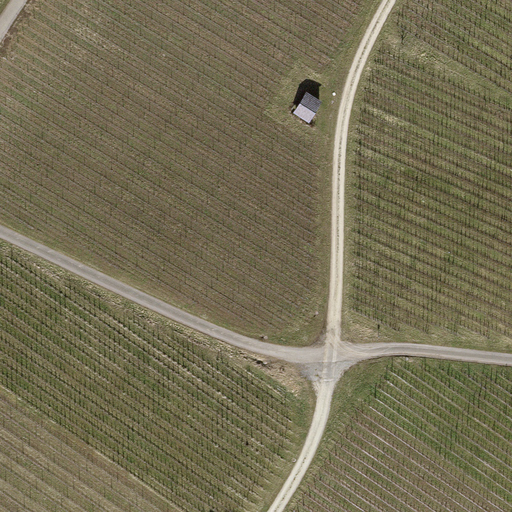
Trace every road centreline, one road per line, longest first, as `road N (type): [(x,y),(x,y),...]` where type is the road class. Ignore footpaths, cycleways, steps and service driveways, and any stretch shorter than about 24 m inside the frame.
road 1 (track): [(511,359),(255,345),(0,229)]
road 2 (track): [(390,0),(344,117),(334,354),(319,427),(275,511)]
